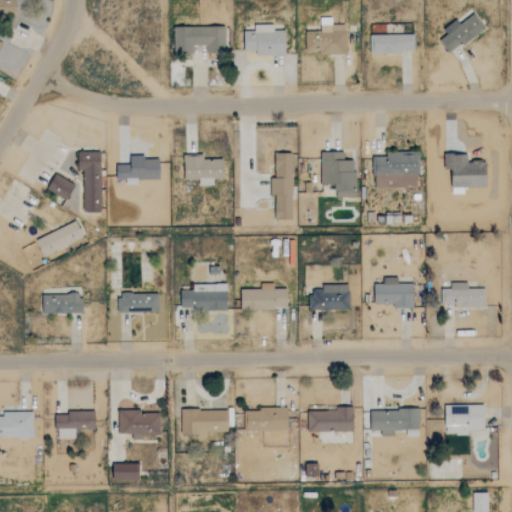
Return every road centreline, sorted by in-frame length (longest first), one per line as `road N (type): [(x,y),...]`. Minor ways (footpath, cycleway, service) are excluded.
road 1 (residential): [(511,356),(0,362)]
road 2 (residential): [(511,102),(119,107),(41,77)]
road 3 (residential): [(0,142),(41,77),(71,0)]
